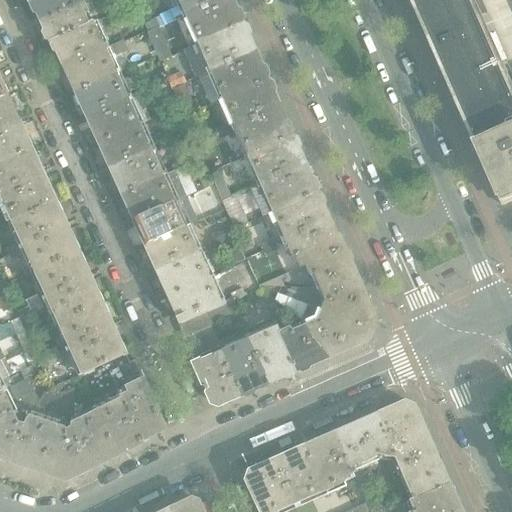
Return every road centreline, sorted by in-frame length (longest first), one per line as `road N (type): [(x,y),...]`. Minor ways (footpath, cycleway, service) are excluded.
road 1 (residential): [(204,455),(0,0)]
road 2 (tertiary): [(204,455),(439,349)]
road 3 (tertiary): [(280,0),(384,223)]
road 4 (tertiary): [(447,197),(361,0)]
road 5 (tertiary): [(439,349),(508,511)]
road 6 (tertiary): [(384,223),(439,349)]
road 7 (tertiary): [(501,320),(447,197)]
road 8 (tertiary): [(90,511),(204,455)]
